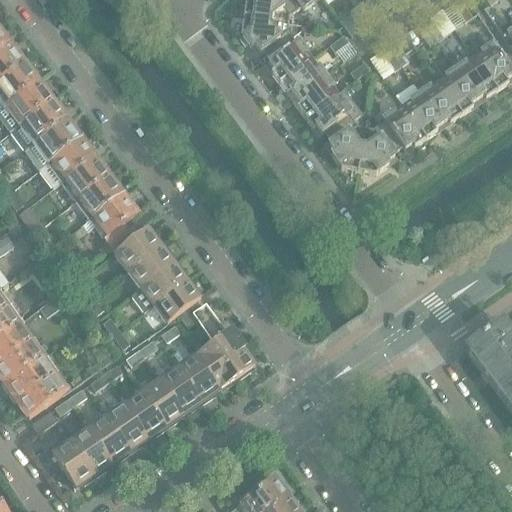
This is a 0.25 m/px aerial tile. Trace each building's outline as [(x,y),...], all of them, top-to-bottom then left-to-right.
[(289,20),(296,15),(284,0),(251,0),(246,4),(244,21),(288,27),(289,20)] [(303,14),(321,0),(320,0),(284,0),(296,15),(301,11),(303,14)] [(483,0),(490,9),(497,4),(494,0),(483,0)] [(366,24),(373,18),(362,5),(356,10),(366,24)] [(472,21),(463,7),(455,12),(465,26),(472,21)] [(358,29),(366,24),(356,10),(348,16),(358,29)] [(287,35),(288,27),(244,21),(241,38),(251,51),(254,49),(260,57),(263,55),(267,60),(292,42),(287,35)] [(437,46),(444,41),(434,27),(427,32),(437,46)] [(429,51),(437,46),(427,32),(419,37),(429,51)] [(0,57),(9,50),(3,42),(3,39),(0,34),(0,57)] [(334,57),(348,46),(343,39),(329,50),(334,57)] [(299,44),(296,46),(292,42),(267,60),(271,65),(268,67),(273,74),(270,77),(279,88),(312,63),(299,44)] [(506,84),(511,80),(511,77),(492,48),(473,60),(497,95),(508,87),(506,84)] [(9,50),(0,57),(0,85),(22,68),(21,67),(22,63),(17,57),(13,56),(9,50)] [(401,70),(408,65),(399,51),(391,56),(401,70)] [(394,75),(401,70),(391,56),(384,61),(394,75)] [(485,103),(497,95),(473,60),(455,73),(477,104),(483,100),(485,103)] [(295,103),(325,80),(312,63),(279,88),(287,99),(290,97),(295,103)] [(355,84),(369,74),(363,67),(350,77),(355,84)] [(0,115),(37,88),(37,86),(31,79),(32,76),(27,70),(23,69),(22,68),(0,85),(0,115)] [(470,109),(477,104),(455,73),(437,85),(461,120),(472,112),(470,109)] [(305,123),(338,97),(325,80),(295,103),(299,109),(296,111),(305,123)] [(449,127),(461,120),(437,85),(419,97),(441,129),(447,124),(449,127)] [(37,88),(0,115),(0,125),(8,119),(17,130),(50,105),(49,103),(49,100),(44,94),(41,93),(37,88)] [(338,97),(305,123),(313,133),(316,131),(321,138),(324,136),(328,142),(353,123),(361,117),(343,93),(338,97)] [(435,133),(441,129),(419,97),(401,109),(425,144),(437,136),(435,133)] [(17,130),(9,136),(25,157),(29,154),(32,152),(66,126),(59,117),(60,114),(54,107),(51,107),(50,105),(17,130)] [(414,152),(425,144),(401,109),(384,121),(386,124),(379,129),(397,155),(402,151),(404,154),(412,149),(414,152)] [(364,132),(359,131),(353,123),(328,142),(331,147),(328,149),(334,157),(331,159),(340,173),(355,175),(364,132)] [(29,154),(25,157),(38,175),(46,170),(80,144),(78,142),(79,139),(73,132),(70,132),(66,126),(32,152),(29,154)] [(391,158),(397,155),(379,129),(374,133),(364,132),(355,175),(374,179),(388,169),(386,167),(393,161),(391,158)] [(46,170),(38,175),(53,195),(60,189),(68,183),(94,163),(88,155),(88,152),(84,146),(81,146),(80,144),(46,170)] [(68,183),(60,189),(65,195),(74,208),(108,182),(106,179),(107,176),(102,170),(98,169),(94,163),(68,183)] [(108,182),(74,208),(84,221),(88,226),(122,200),(117,194),(117,190),(112,184),(109,183),(108,182)] [(15,195),(6,201),(16,215),(25,208),(15,195)] [(88,226),(70,240),(74,246),(94,231),(104,244),(106,247),(98,252),(102,257),(109,251),(111,253),(111,254),(129,240),(130,239),(123,229),(136,219),(134,217),(135,214),(129,207),(127,207),(122,200),(88,226)] [(28,213),(15,223),(30,242),(42,232),(28,213)] [(132,244),(114,258),(127,276),(162,249),(154,239),(153,240),(148,233),(147,233),(132,244)] [(0,246),(0,259),(13,251),(7,242),(0,246)] [(162,249),(127,276),(140,293),(174,267),(169,261),(170,260),(162,249)] [(39,265),(30,272),(41,288),(51,281),(39,265)] [(140,293),(131,300),(144,317),(153,310),(188,284),(180,274),(179,275),(174,267),(140,293)] [(188,284),(153,310),(166,328),(178,320),(184,315),(196,306),(200,303),(195,295),(196,294),(188,284)] [(86,306),(93,301),(84,288),(76,293),(86,306)] [(59,301),(40,314),(46,322),(65,309),(59,301)] [(75,307),(70,301),(64,305),(69,312),(75,307)] [(96,320),(103,314),(93,301),(86,306),(96,320)] [(0,342),(19,329),(18,329),(0,303),(0,342)] [(196,306),(184,315),(188,320),(191,318),(197,326),(212,348),(213,348),(237,384),(248,377),(247,375),(255,370),(237,344),(233,347),(227,338),(205,310),(201,313),(196,306)] [(23,327),(34,318),(29,311),(18,319),(23,327)] [(184,315),(178,320),(182,325),(187,333),(197,326),(191,318),(188,320),(184,315)] [(112,341),(119,335),(110,323),(102,328),(112,341)] [(19,329),(0,342),(0,383),(4,389),(42,362),(19,329)] [(511,402),(511,344),(501,330),(501,329),(485,340),(480,343),(481,344),(466,355),(505,407),(511,402)] [(166,347),(180,338),(175,330),(161,339),(166,347)] [(122,354),(129,349),(119,335),(112,341),(122,354)] [(144,362),(158,353),(152,345),(139,355),(144,362)] [(212,348),(195,360),(218,395),(226,390),(227,391),(237,384),(213,348),(212,348)] [(130,371),(144,362),(139,355),(125,364),(130,371)] [(195,360),(177,372),(201,408),(212,401),(212,400),(218,395),(195,360)] [(42,362),(4,389),(5,391),(10,399),(9,400),(15,408),(17,407),(24,416),(28,422),(28,423),(62,399),(63,399),(66,396),(61,390),(42,362)] [(108,387),(122,377),(117,370),(103,379),(108,386),(108,387)] [(177,372),(159,384),(183,419),(190,414),(191,416),(201,408),(177,372)] [(108,387),(108,386),(103,379),(90,388),(95,396),(108,387)] [(159,384),(141,397),(166,433),(177,425),(176,424),(183,419),(159,384)] [(73,411),(87,401),(81,394),(68,403),(73,411)] [(141,397),(123,409),(127,415),(147,444),(155,439),(155,440),(166,433),(141,397)] [(59,420),(73,411),(68,403),(54,412),(59,420)] [(123,409),(105,421),(127,453),(130,457),(141,450),(140,449),(147,444),(127,415),(123,409)] [(38,438),(57,425),(50,415),(31,428),(38,438)] [(105,421),(87,433),(111,468),(119,463),(120,464),(130,457),(127,453),(105,421)] [(87,433),(70,446),(94,482),(105,474),(105,473),(111,468),(87,433)] [(70,446),(52,458),(75,493),(83,488),(84,489),(94,482),(70,446)] [(273,511),(286,503),(281,496),(282,493),(278,487),(274,487),(273,484),(251,500),(248,500),(242,504),(242,507),(236,511),(235,511),(273,511)] [(294,511),(295,511),(291,505),(287,504),(286,503),(273,511),(294,511)]
